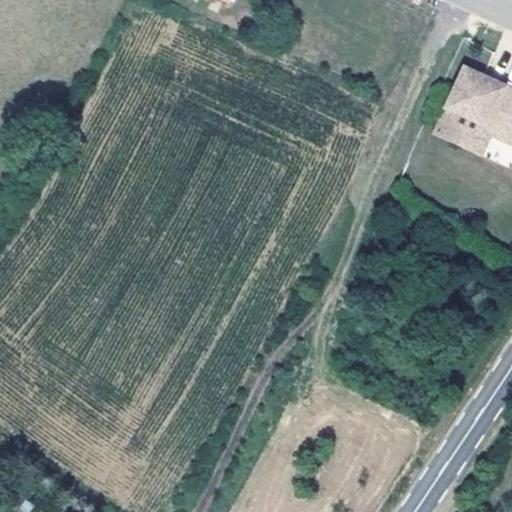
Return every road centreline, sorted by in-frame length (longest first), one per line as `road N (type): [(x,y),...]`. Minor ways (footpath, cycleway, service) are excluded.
road 1 (track): [(465,0),(406,104),(338,284),(281,348),(199,511)]
road 2 (secondary): [(511,370),(418,511)]
